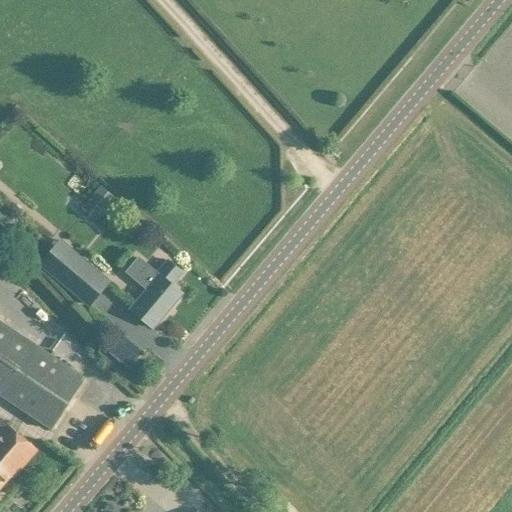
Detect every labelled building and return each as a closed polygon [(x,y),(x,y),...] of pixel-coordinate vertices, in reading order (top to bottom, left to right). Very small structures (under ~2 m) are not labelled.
[(96,220),(116,197),(102,185),(83,208),(96,220)] [(61,239),(40,264),(90,307),(111,281),(61,239)] [(139,258),(127,272),(148,289),(131,309),(139,316),(154,329),(183,294),(173,286),(182,275),(169,264),(160,274),(159,275),(139,258)] [(0,394),(36,419),(52,430),(86,379),(70,368),(0,321),(0,394)] [(38,450),(23,437),(4,421),(0,425),(0,489),(12,476),(14,479),(38,450)]
